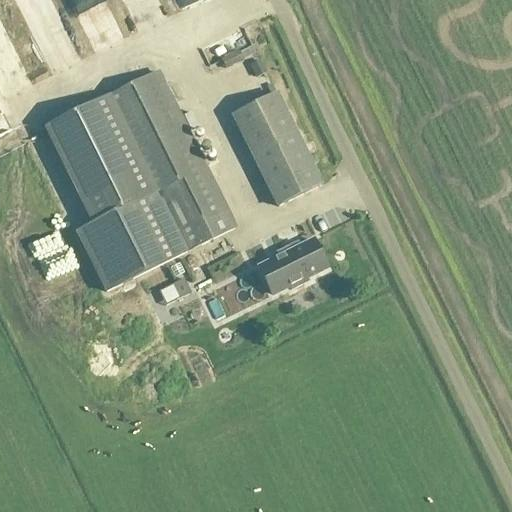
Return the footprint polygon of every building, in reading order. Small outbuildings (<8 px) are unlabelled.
[(61,0),(85,53),(114,40),(96,0),(61,0)] [(164,13),(150,0),(120,0),(131,9),(126,14),(146,33),(164,13)] [(173,0),(180,14),(207,2),(206,0),(173,0)] [(0,40),(0,101),(21,93),(0,40)] [(238,52),(220,61),(225,72),(243,62),(238,52)] [(260,62),(249,68),(256,79),(266,74),(260,62)] [(235,230),(157,75),(44,131),(91,229),(76,237),(105,294),(187,254),(235,230)] [(320,188),(275,97),(232,118),(278,209),(320,188)] [(318,163),(314,157),(309,160),(312,166),(318,163)] [(326,270),(312,243),(299,249),(297,245),(287,250),(289,254),(258,270),(272,297),(288,289),(290,292),(307,284),(305,281),(326,270)] [(182,281),(171,287),(178,300),(189,295),(182,281)] [(164,313),(179,305),(172,291),(157,298),(164,313)] [(164,347),(177,342),(168,319),(155,325),(164,347)] [(237,338),(230,325),(209,336),(216,350),(237,338)]
